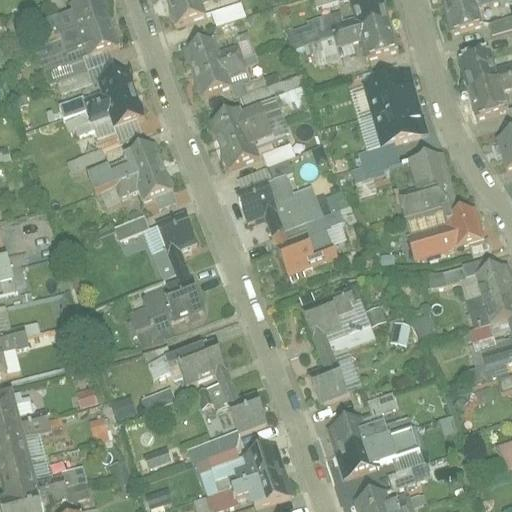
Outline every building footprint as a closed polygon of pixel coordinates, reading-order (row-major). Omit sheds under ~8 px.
[(210,0),(164,0),(173,29),(206,19),(202,8),(212,5),(210,0)] [(308,0),(311,10),(332,5),(330,0),(308,0)] [(399,52),(382,0),(353,0),(349,2),(355,22),(331,30),(338,51),(361,44),(367,63),(399,52)] [(440,0),(451,36),(481,28),(477,12),(501,5),(499,0),(440,0)] [(111,24),(103,1),(70,12),(78,35),(111,24)] [(211,30),(243,20),(238,5),(206,15),(211,30)] [(485,25),(488,37),(511,31),(511,27),(510,20),(485,25)] [(119,48),(111,24),(78,35),(86,59),(119,48)] [(215,42),(182,54),(199,102),(233,91),(230,83),(248,77),(239,49),(219,55),(215,42)] [(460,63),(475,120),(506,111),(502,95),(511,92),(511,66),(497,71),(493,55),(460,63)] [(145,121),(128,73),(96,84),(100,97),(83,103),(91,126),(113,118),(118,130),(145,121)] [(419,107),(410,74),(364,87),(373,119),(419,107)] [(264,98),(300,90),(297,79),(279,83),(278,76),(260,80),(264,98)] [(428,139),(419,107),(373,119),(382,151),(428,139)] [(241,112),(208,123),(225,172),(259,160),(256,153),(274,147),(264,118),(245,125),(241,112)] [(511,137),(496,141),(504,173),(511,170),(511,137)] [(174,192),(156,146),(89,172),(101,202),(135,188),(142,205),(174,192)] [(460,218),(442,158),(410,167),(421,204),(403,210),(412,239),(406,241),(414,266),(485,245),(475,214),(460,218)] [(265,189),(238,199),(247,224),(263,218),(287,284),(340,265),(335,250),(313,258),(306,240),(286,247),(265,189)] [(339,197),(313,204),(318,218),(343,211),(339,197)] [(176,286),(139,300),(153,336),(204,317),(179,254),(196,247),(185,217),(154,229),(176,286)] [(114,244),(138,234),(133,221),(109,231),(114,244)] [(511,301),(504,276),(489,281),(505,333),(477,342),(487,373),(511,365),(511,301)] [(320,373),(305,378),(318,411),(351,399),(327,338),(342,332),(339,322),(353,317),(345,294),(297,312),(320,373)] [(368,329),(382,324),(377,309),(362,314),(368,329)] [(429,320),(412,321),(414,343),(431,342),(429,320)] [(389,347),(405,348),(406,327),(391,326),(389,347)] [(266,427),(255,398),(239,403),(218,343),(171,360),(182,392),(218,380),(238,437),(266,427)] [(74,396),(77,410),(94,406),(91,392),(74,396)] [(142,417),(168,406),(162,392),(136,404),(142,417)] [(41,511),(15,398),(0,401),(0,491),(4,507),(0,508),(0,511),(41,511)] [(128,399),(109,404),(113,423),(133,418),(128,399)] [(101,422),(89,423),(90,437),(102,436),(101,422)] [(364,423),(330,434),(345,481),(378,471),(374,460),(395,453),(388,430),(368,436),(364,423)] [(511,442),(493,448),(500,476),(511,472),(511,442)] [(283,474),(274,450),(239,462),(248,486),(283,474)] [(162,452),(139,459),(143,473),(166,466),(162,452)] [(64,505),(86,500),(80,469),(58,474),(64,505)] [(291,499),(283,474),(248,486),(256,511),(291,499)] [(388,493),(354,503),(356,511),(415,511),(412,500),(392,506),(388,493)]
